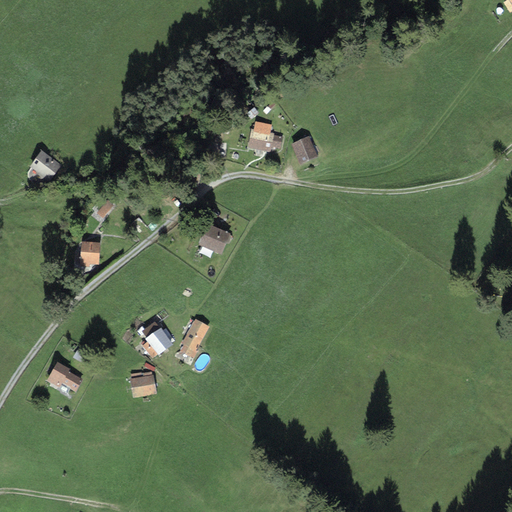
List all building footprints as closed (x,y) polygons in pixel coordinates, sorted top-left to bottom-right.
[(274,125),(255,121),(249,149),(270,154),(271,148),(281,150),(283,141),(271,138),(274,125)] [(309,140),(291,148),(298,166),(317,158),(309,140)] [(62,169),(41,154),(31,169),(52,183),(62,169)] [(230,233),(208,224),(199,245),(221,255),(230,233)] [(102,247),(78,246),(78,266),(101,267),(102,247)] [(210,329),(195,322),(181,352),(196,359),(210,329)] [(164,331),(143,347),(154,362),(174,346),(164,331)] [(83,382),(57,368),(49,382),(75,396),(83,382)] [(153,377),(129,381),(132,399),(156,395),(153,377)]
